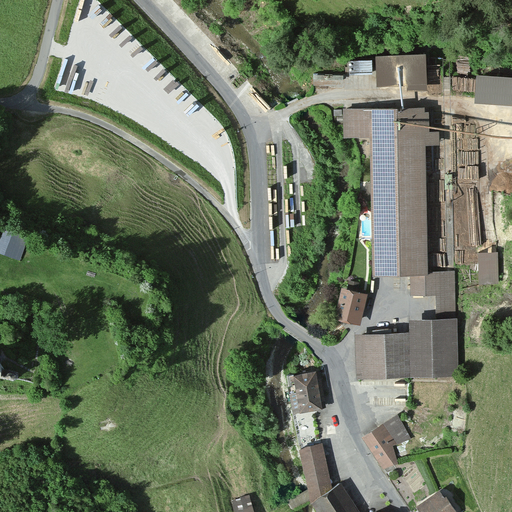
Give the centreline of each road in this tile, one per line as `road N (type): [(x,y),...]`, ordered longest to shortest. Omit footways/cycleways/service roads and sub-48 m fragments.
road 1 (unclassified): [(404,511),(359,443),(329,353),(284,321),(268,298),(246,121),(142,0)]
road 2 (track): [(0,278),(138,299)]
